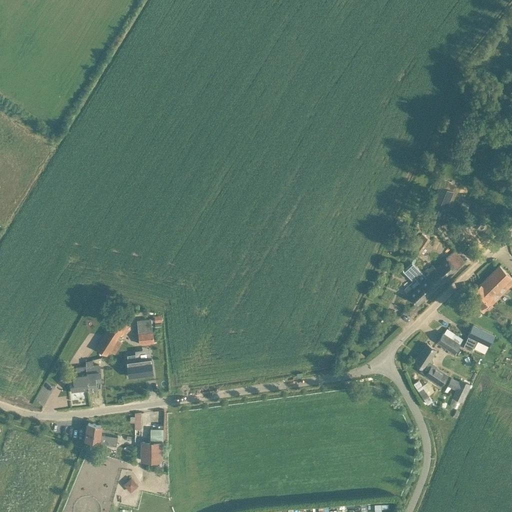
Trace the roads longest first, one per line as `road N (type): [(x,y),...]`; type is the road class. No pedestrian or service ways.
road 1 (unclassified): [(382,359),(350,374),(47,415),(0,404)]
road 2 (unclassified): [(382,359),(511,230)]
road 3 (unclassified): [(408,511),(426,445),(416,410),(382,359)]
